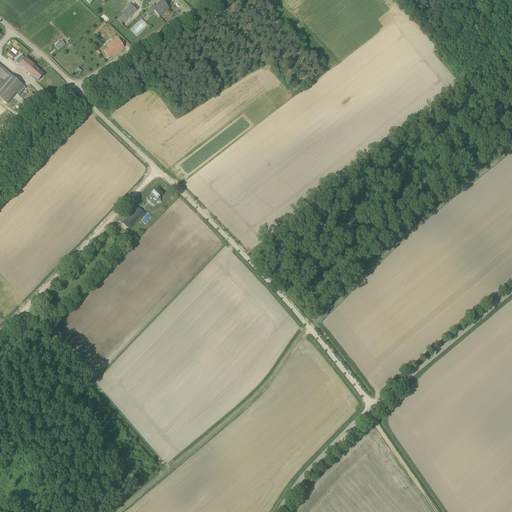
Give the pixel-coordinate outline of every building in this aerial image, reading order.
[(155,7),(154,5),(151,9),(159,17),(164,12),(165,13),(169,9),(161,1),(155,7)] [(137,10),(130,4),(116,18),(123,25),(137,10)] [(104,23),(93,34),(96,37),(99,34),(98,33),(106,25),(104,23)] [(134,26),(131,30),(137,35),(140,31),(134,26)] [(62,40),(55,45),(58,50),(66,44),(62,40)] [(115,45),(113,42),(108,45),(110,48),(104,51),(108,57),(124,47),(120,41),(115,45)] [(19,65),(28,73),(34,66),(25,58),(19,65)] [(23,85),(0,65),(0,86),(0,87),(0,98),(7,104),(8,103),(12,99),(23,85)] [(34,66),(28,73),(31,76),(32,75),(39,81),(44,75),(37,69),(38,69),(34,66)] [(156,189),(154,191),(153,190),(146,197),(150,200),(151,199),(155,203),(156,202),(160,202),(160,198),(162,195),(156,189)] [(127,232),(144,214),(137,207),(120,225),(127,232)] [(148,217),(141,224),(144,227),(151,221),(148,217)]
